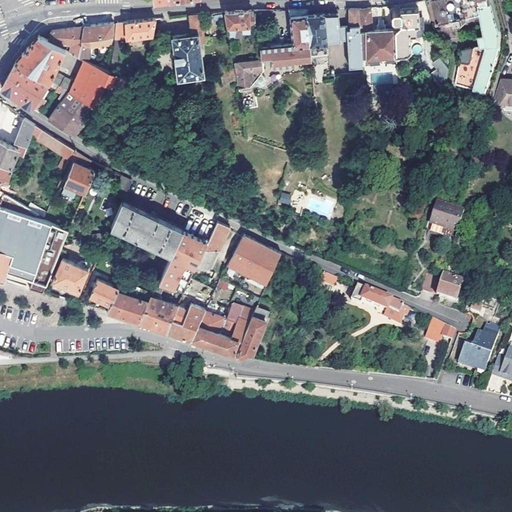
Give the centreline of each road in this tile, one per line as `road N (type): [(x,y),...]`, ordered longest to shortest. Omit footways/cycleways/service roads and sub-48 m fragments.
road 1 (residential): [(0,323),(37,335),(144,333),(250,367),(511,409)]
road 2 (tertiary): [(22,21),(248,0)]
